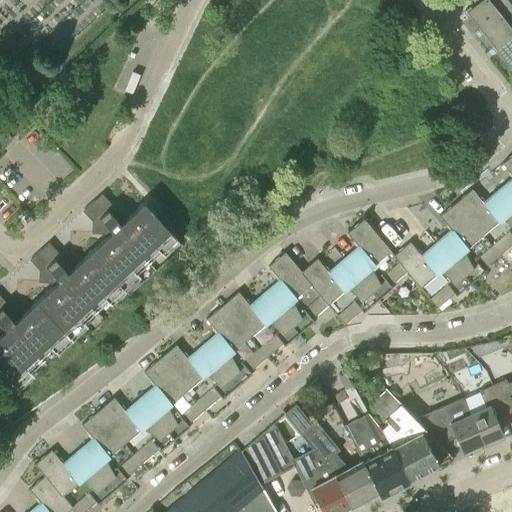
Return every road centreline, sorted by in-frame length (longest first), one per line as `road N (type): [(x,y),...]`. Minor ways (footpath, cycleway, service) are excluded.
road 1 (residential): [(0,474),(49,420),(246,255),(324,208),(438,180),(511,127)]
road 2 (residential): [(511,314),(440,335),(355,337),(315,361),(136,511)]
road 3 (residential): [(0,245),(10,255),(117,156),(190,0)]
road 4 (residential): [(511,111),(421,0)]
